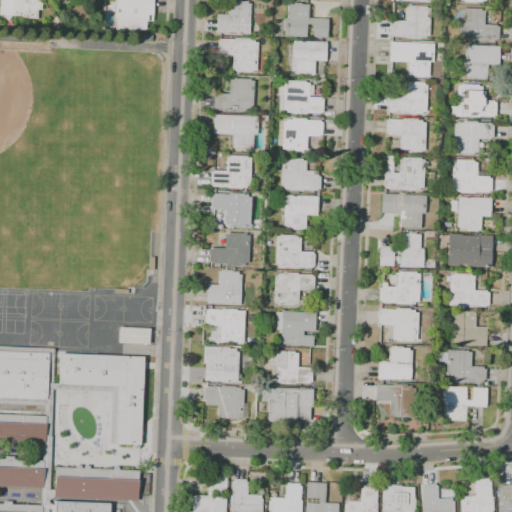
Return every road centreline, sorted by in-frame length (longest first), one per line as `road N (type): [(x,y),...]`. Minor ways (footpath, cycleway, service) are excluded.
road 1 (residential): [(182,0),(160,511)]
road 2 (residential): [(359,0),(340,451)]
road 3 (residential): [(511,440),(400,455),(161,452)]
